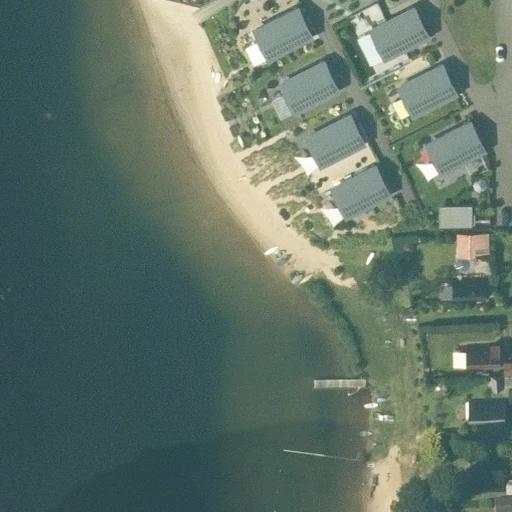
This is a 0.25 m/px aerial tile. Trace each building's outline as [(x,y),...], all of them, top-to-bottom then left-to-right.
[(300,0),(253,23),(268,54),(315,32),(300,0)] [(416,2),(369,24),(384,56),(431,33),(416,2)] [(326,56),(279,78),(294,110),(341,88),(326,56)] [(445,59),(397,81),(413,113),(460,90),(445,59)] [(351,107),(304,129),(319,161),(367,138),(351,107)] [(473,117),(426,140),(441,171),(488,149),(473,117)] [(377,160),(330,182),(345,214),(392,191),(377,160)] [(441,202),(440,224),(475,224),(475,202),(441,202)] [(488,233),(458,233),(458,256),(475,256),(475,253),(488,252),(488,233)] [(484,280),(453,279),(452,299),(483,300),(484,280)] [(499,346),(466,346),(466,368),(499,368),(499,346)] [(503,402),(466,402),(466,426),(503,426),(503,402)] [(472,466),(473,494),(507,494),(507,466),(472,466)]
